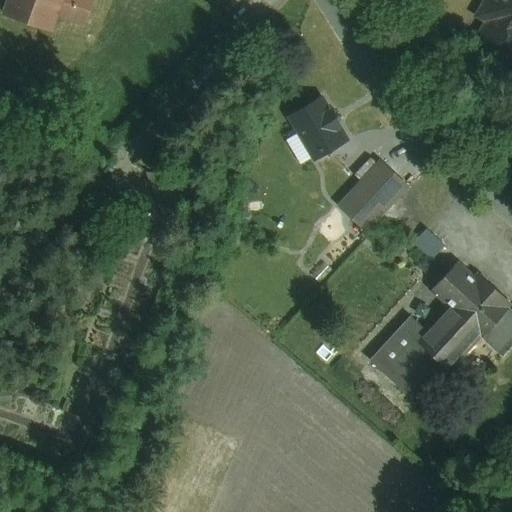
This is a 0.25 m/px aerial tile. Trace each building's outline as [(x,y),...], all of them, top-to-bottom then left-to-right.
[(9,0),(4,19),(52,34),(58,15),(83,23),(90,0),(9,0)] [(511,0),(485,0),(467,31),(510,56),(511,52),(511,0)] [(321,98),(291,113),(317,164),(346,149),(321,98)] [(375,154),(333,197),(368,231),(410,188),(375,154)] [(511,338),(511,301),(464,258),(438,287),(457,304),(482,327),(504,347),(511,338)] [(482,327),(457,304),(424,340),(449,362),(482,327)]
